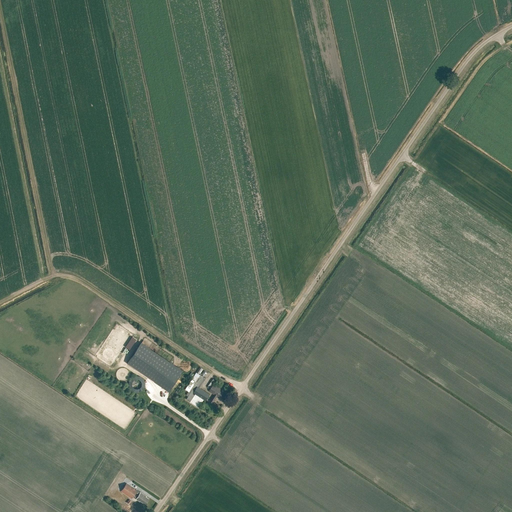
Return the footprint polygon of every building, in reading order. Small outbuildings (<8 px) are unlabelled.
[(141,342),(127,363),(169,391),(183,371),(141,342)] [(197,386),(198,387),(204,377),(201,376),(199,374),(202,368),(200,366),(185,389),(190,393),(186,399),(191,401),(194,397),(201,402),(203,399),(193,393),(197,386)] [(130,375),(128,390),(143,391),(144,377),(130,375)] [(215,398),(216,395),(221,398),(225,391),(220,388),(219,388),(220,387),(213,383),(215,380),(213,379),(207,387),(210,389),(209,391),(214,394),(209,401),(212,403),(213,402),(215,398)] [(210,394),(198,387),(197,386),(193,393),(203,399),(206,401),(210,394)] [(202,402),(201,402),(194,397),(191,401),(190,401),(198,407),(202,402)] [(140,492),(126,483),(121,491),(131,498),(133,496),(136,498),(135,499),(140,501),(144,504),(148,499),(146,497),(146,496),(140,492)] [(129,499),(127,503),(124,501),(120,507),(124,510),(131,501),(129,499)]
